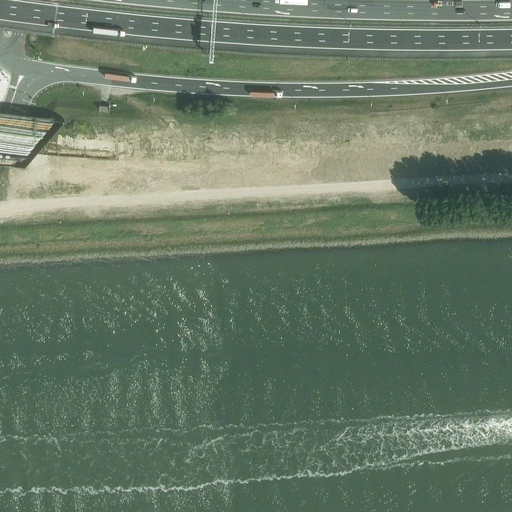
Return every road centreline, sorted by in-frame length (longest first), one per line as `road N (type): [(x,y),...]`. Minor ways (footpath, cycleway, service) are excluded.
road 1 (motorway): [(0,8),(226,32),(511,40)]
road 2 (motorway): [(19,65),(229,89),(511,82)]
road 3 (motorway): [(511,11),(385,13),(187,0)]
